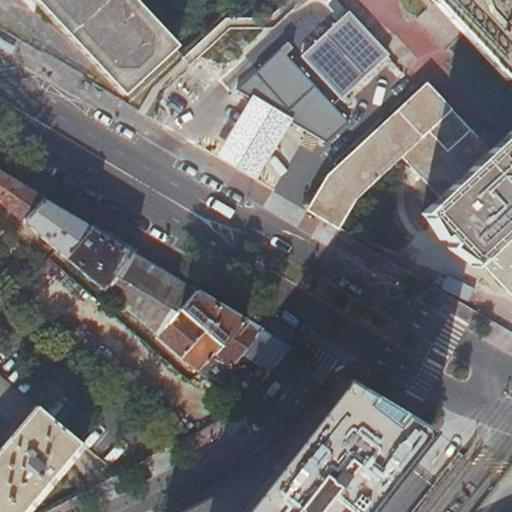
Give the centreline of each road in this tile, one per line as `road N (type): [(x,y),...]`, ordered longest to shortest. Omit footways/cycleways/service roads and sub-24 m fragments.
road 1 (secondary): [(0,101),(368,317)]
road 2 (residential): [(368,317),(310,397),(257,447),(114,511)]
road 3 (secondary): [(368,317),(511,396)]
